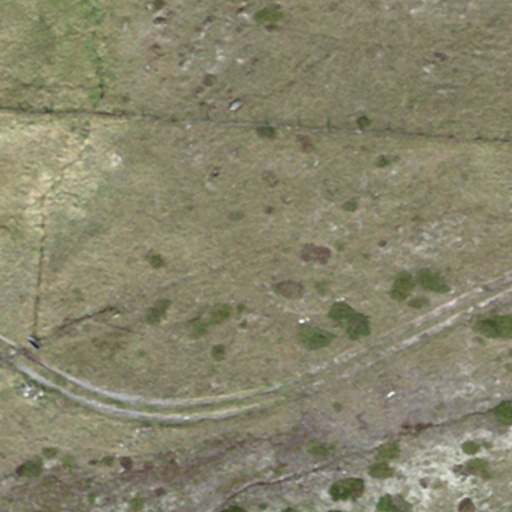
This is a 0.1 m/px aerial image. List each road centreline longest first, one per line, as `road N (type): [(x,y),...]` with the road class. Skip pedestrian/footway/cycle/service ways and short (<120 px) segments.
road 1 (track): [(106,398),(140,412),(296,394),(511,294)]
road 2 (track): [(0,469),(106,398)]
